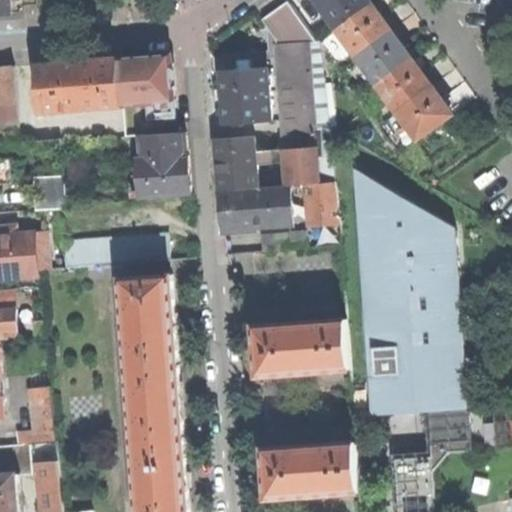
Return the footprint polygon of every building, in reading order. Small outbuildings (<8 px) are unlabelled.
[(0,0),(0,15),(10,15),(9,0),(0,0)] [(318,0),(338,27),(373,2),(371,0),(318,0)] [(382,15),(373,2),(338,27),(358,55),(392,29),(382,15)] [(288,13),(311,43),(320,42),(296,8),(288,13)] [(403,43),(392,29),(358,55),(378,83),(413,57),(403,43)] [(319,148),(287,151),(288,166),(290,186),(308,184),(337,182),(330,125),(320,42),(311,43),(319,148)] [(319,148),(311,43),(278,46),(287,151),(319,148)] [(399,111),(434,85),(423,70),(413,57),(378,83),(399,111)] [(40,65),(43,112),(124,106),(123,90),(123,88),(121,63),(120,59),(80,62),(40,65)] [(168,59),(121,63),(123,88),(170,84),(168,59)] [(16,67),(0,68),(0,93),(18,92),(16,67)] [(226,97),(228,124),(274,120),(269,68),(253,69),(253,67),(240,68),(240,70),(224,71),(226,97)] [(444,99),(434,85),(399,111),(419,139),(454,113),(444,99)] [(125,121),(127,135),(157,133),(156,118),(153,118),(150,88),(123,90),(124,106),(125,121)] [(18,92),(0,93),(0,133),(21,131),(18,92)] [(21,114),(23,140),(35,139),(33,113),(21,114)] [(127,135),(125,121),(61,126),(63,142),(110,139),(127,137),(127,135)] [(144,159),(190,155),(188,133),(142,137),(144,159)] [(127,137),(110,139),(111,151),(138,149),(137,137),(127,137)] [(221,167),(223,191),(260,188),(256,138),(219,141),(221,167)] [(26,156),(52,154),(51,140),(25,143),(26,156)] [(26,156),(25,143),(6,145),(7,158),(26,156)] [(190,155),(144,159),(139,160),(141,191),(142,197),(193,193),(191,160),(190,155)] [(437,511),(435,472),(451,454),(473,451),(457,227),(357,169),(373,402),(411,400),(429,399),(430,405),(433,456),(396,459),(400,511),(437,511)] [(266,174),(267,187),(280,186),(279,172),(266,174)] [(34,180),(38,212),(69,208),(65,176),(34,180)] [(337,182),(308,184),(311,225),(342,223),(337,182)] [(224,211),(226,229),(295,224),(292,188),(223,194),(224,211)] [(2,225),(3,234),(23,233),(22,223),(2,225)] [(36,232),(36,239),(49,239),(49,231),(36,232)] [(0,277),(39,275),(39,269),(36,239),(36,232),(23,233),(3,234),(0,234),(0,277)] [(64,240),(66,266),(171,258),(169,232),(64,240)] [(271,238),(272,251),(303,249),(301,235),(271,238)] [(227,240),(228,255),(272,251),(271,238),(271,237),(227,240)] [(52,268),(49,239),(36,239),(39,269),(52,268)] [(122,277),(140,511),(191,511),(189,486),(192,485),(191,477),(191,470),(188,470),(181,382),(176,327),(179,326),(179,317),(178,310),(175,310),(172,273),(122,277)] [(16,309),(0,310),(0,339),(19,338),(16,309)] [(257,348),(259,373),(298,370),(298,374),(314,373),(313,370),(352,367),(348,321),(320,324),(320,319),(284,321),(284,326),(259,328),(259,323),(255,324),(257,348)] [(31,387),(33,398),(53,396),(52,385),(31,387)] [(36,429),(38,442),(58,440),(53,396),(33,398),(36,429)] [(20,430),(21,444),(31,443),(38,442),(36,429),(20,430)] [(267,471),(269,496),(308,493),(308,496),(323,495),(323,492),(360,489),(360,483),(357,443),(329,446),(329,441),(294,444),(294,448),(268,451),(268,446),(265,446),(267,471)] [(0,445),(0,475),(16,474),(16,476),(33,474),(31,443),(21,444),(0,445)] [(39,463),(44,511),(66,511),(60,460),(39,463)] [(0,511),(19,511),(16,476),(16,474),(0,475),(0,511)]
